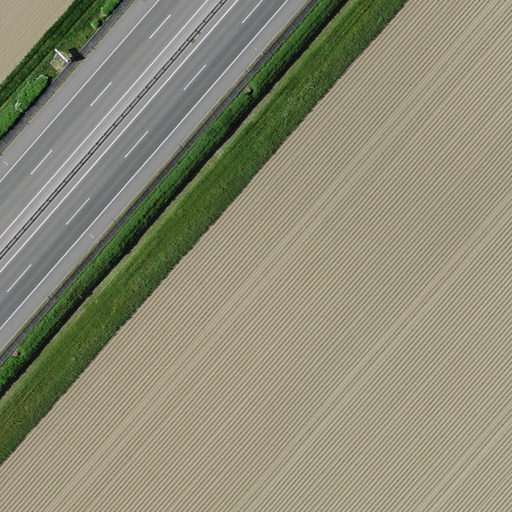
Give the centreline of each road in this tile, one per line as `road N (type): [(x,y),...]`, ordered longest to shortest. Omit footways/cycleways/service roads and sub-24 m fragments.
road 1 (motorway): [(0,300),(262,0)]
road 2 (motorway): [(183,0),(0,209)]
